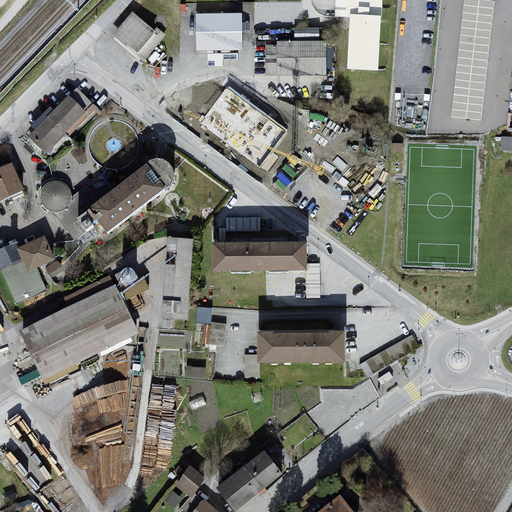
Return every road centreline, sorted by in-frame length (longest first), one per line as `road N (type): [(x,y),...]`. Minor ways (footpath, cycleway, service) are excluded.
road 1 (residential): [(0,125),(70,54),(428,322)]
road 2 (tertiary): [(415,389),(263,511)]
road 3 (unknown): [(5,119),(42,215),(0,242)]
